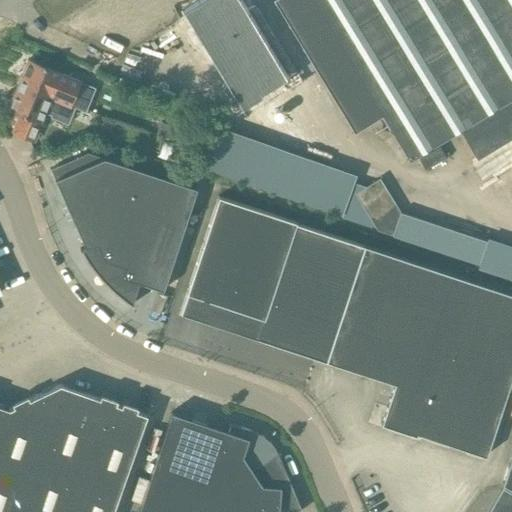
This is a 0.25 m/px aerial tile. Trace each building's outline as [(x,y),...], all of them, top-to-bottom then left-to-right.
[(89,0),(86,10),(141,34),(177,12),(237,110),(288,79),(240,0),(89,0)] [(511,0),(276,0),(356,131),(370,123),(381,141),(393,133),(382,116),(385,114),(396,132),(413,160),(430,149),(462,130),(480,159),(511,139),(511,0)] [(28,59),(18,85),(50,98),(54,100),(69,106),(79,80),(61,73),(28,59)] [(18,85),(7,110),(19,115),(19,116),(12,133),(30,140),(35,138),(41,124),(42,123),(40,122),(46,108),(54,111),(53,115),(67,121),(73,107),(69,106),(54,100),(50,98),(18,85)] [(157,134),(185,144),(187,139),(191,125),(174,119),(171,126),(161,123),(157,134)] [(201,167),(342,216),(356,174),(215,126),(201,167)] [(448,158),(442,147),(421,158),(427,170),(448,158)] [(88,152),(50,169),(85,248),(82,250),(81,248),(80,249),(81,251),(82,253),(84,256),(85,258),(91,266),(93,268),(94,270),(96,272),(98,274),(99,274),(98,273),(101,270),(111,273),(108,284),(107,283),(106,284),(108,286),(109,287),(111,288),(112,290),(114,291),(115,293),(117,294),(119,295),(120,296),(122,298),(123,299),(125,300),(127,301),(128,303),(130,304),(132,305),(133,304),(131,303),(138,282),(162,290),(196,188),(88,152)] [(380,178),(355,193),(377,230),(393,234),(392,235),(479,264),(477,268),(511,279),(511,245),(488,238),(487,240),(400,212),(400,211),(380,178)] [(296,222),(218,196),(186,293),(180,313),(325,361),(394,384),(380,424),(416,436),(417,434),(486,457),(511,376),(511,294),(364,245),(296,222)] [(9,409),(0,433),(0,511),(15,511),(60,385),(60,384),(9,409)] [(60,385),(15,511),(112,511),(146,415),(60,385)] [(0,433),(9,409),(0,405),(0,433)] [(143,511),(189,511),(279,452),(277,453),(275,448),(273,446),(270,443),(268,440),(265,438),(262,436),(259,434),(256,432),(229,423),(228,424),(230,425),(228,431),(171,412),(138,510),(143,511)] [(280,453),(279,452),(189,511),(143,511),(138,510),(137,511),(278,511),(278,507),(299,509),(300,511),(301,511),(278,454),(280,453)] [(511,453),(502,483),(511,488),(511,453)] [(511,511),(511,492),(502,487),(487,511),(511,511)]
